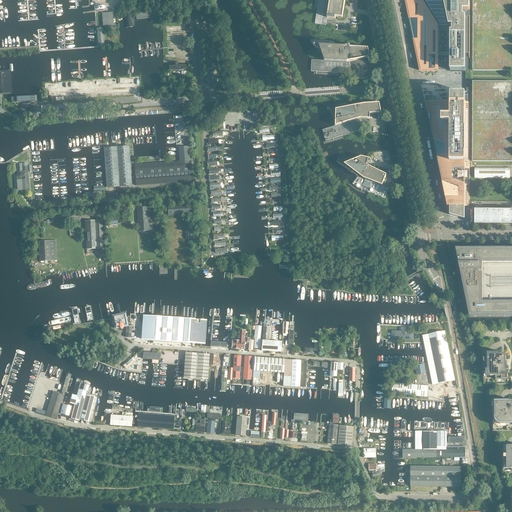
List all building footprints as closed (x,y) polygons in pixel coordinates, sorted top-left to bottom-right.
[(343,18),(345,0),(318,0),(315,24),(326,25),(327,18),(335,19),(335,17),(343,18)] [(388,0),(402,65),(405,65),(408,64),(394,0),(388,0)] [(463,16),(463,11),(470,11),(469,0),(404,0),(419,71),(429,71),(429,56),(451,56),(451,71),(451,72),(463,72),(465,72),(465,71),(465,70),(468,70),(468,57),(469,57),(469,58),(470,58),(470,16),(463,16)] [(511,0),(473,0),(473,71),(511,70),(511,0)] [(113,26),(112,12),(102,13),(103,27),(113,26)] [(349,62),(370,57),(368,48),(350,47),(349,46),(350,45),(344,46),(333,46),(333,44),(315,43),(314,43),(314,44),(313,44),(313,45),(314,46),(321,54),(321,53),(320,53),(322,53),(325,60),(325,61),(312,60),(311,71),(349,73),(352,73),(349,62)] [(2,73),(3,94),(12,93),(11,72),(2,73)] [(511,81),(473,81),(473,161),(511,161),(511,81)] [(469,206),(470,109),(468,109),(468,92),(470,92),(470,88),(466,88),(466,92),(468,92),(468,94),(465,94),(465,93),(465,92),(463,91),(451,91),(451,93),(450,93),(450,104),(444,105),(427,109),(446,201),(450,201),(450,215),(465,219),(465,206),(469,206)] [(364,129),(360,118),(372,119),(372,118),(370,118),(370,114),(382,113),(380,103),(365,104),(347,107),(347,106),(348,106),(348,105),(329,109),(334,119),(335,118),(334,118),(336,118),(336,126),(335,126),(322,130),(326,141),(364,129)] [(132,186),(129,146),(119,147),(119,144),(116,144),(116,147),(104,148),(107,188),(132,186)] [(192,182),(191,161),(190,161),(189,147),(178,148),(179,162),(134,165),(136,186),(192,182)] [(382,185),(386,176),(387,175),(370,166),(367,164),(368,159),(371,159),(362,156),(353,160),(351,159),(352,159),(351,159),(341,161),(340,161),(340,162),(340,163),(340,164),(358,177),(358,176),(357,175),(358,174),(359,175),(353,184),(358,188),(385,199),(389,188),(384,186),(382,185)] [(29,191),(27,163),(21,164),(22,171),(20,171),(20,176),(17,177),(18,191),(21,190),(21,192),(23,192),(23,191),(29,191)] [(507,179),(507,168),(507,167),(477,167),(477,178),(507,179)] [(192,214),(191,204),(167,206),(168,216),(192,214)] [(156,231),(154,207),(137,208),(139,232),(156,231)] [(511,224),(511,209),(475,209),(475,224),(511,224)] [(104,248),(102,220),(85,221),(87,249),(104,248)] [(57,260),(56,240),(39,241),(40,261),(57,260)] [(511,247),(456,248),(459,263),(460,270),(469,316),(511,315),(511,247)] [(29,290),(30,290),(31,290),(43,287),(49,286),(50,286),(50,285),(51,285),(51,284),(52,284),(52,283),(51,282),(51,281),(50,281),(49,281),(48,281),(42,282),(30,285),(29,285),(28,285),(28,286),(27,287),(27,288),(27,289),(28,289),(28,290),(29,290)] [(127,326),(125,314),(113,317),(115,328),(119,328),(120,328),(120,329),(121,329),(122,329),(123,329),(123,328),(123,327),(127,326)] [(147,316),(145,340),(160,341),(171,342),(195,344),(201,344),(203,320),(196,319),(147,316)] [(281,352),(281,342),(268,341),(270,328),(263,327),(262,341),(261,351),(269,351),(281,352)] [(413,341),(414,332),(409,332),(409,328),(401,328),(401,331),(392,331),(392,340),(413,341)] [(243,349),(245,331),(239,331),(238,341),(232,341),(232,348),(243,349)] [(455,380),(445,332),(445,331),(423,335),(433,385),(455,380)] [(207,379),(209,355),(185,353),(183,378),(207,379)] [(508,369),(508,366),(507,366),(504,366),(504,365),(507,365),(507,363),(504,363),(504,362),(506,362),(506,354),(492,354),(483,354),(483,385),(508,385),(508,373),(509,373),(509,369),(508,369)] [(240,362),(241,358),(240,357),(240,356),(234,355),(233,365),(232,378),(238,379),(240,362)] [(251,380),(252,357),(245,356),(244,362),(243,379),(247,380),(251,380)] [(305,388),(306,370),(307,361),(285,360),(254,357),(252,384),(259,385),(259,372),(283,373),(283,386),(290,387),(305,388)] [(425,373),(424,366),(424,364),(416,366),(417,375),(425,373)] [(65,394),(68,382),(70,378),(66,377),(61,393),(65,394)] [(89,419),(95,397),(86,395),(89,386),(86,385),(84,385),(84,384),(80,383),(77,397),(78,397),(76,405),(74,404),(71,417),(71,419),(79,422),(80,420),(88,422),(89,419)] [(432,397),(433,386),(393,383),(392,394),(394,394),(411,396),(411,395),(432,397)] [(57,419),(65,395),(53,391),(46,412),(46,415),(45,415),(57,419)] [(511,430),(511,400),(504,401),(492,401),(492,410),(492,431),(511,430)] [(173,430),(174,416),(138,413),(137,427),(143,428),(145,428),(173,430)] [(132,427),(132,417),(111,415),(110,425),(132,427)] [(184,425),(185,416),(176,415),(176,421),(178,421),(178,424),(184,425)] [(245,436),(247,418),(237,417),(235,435),(245,436)] [(205,420),(204,433),(214,434),(215,422),(208,421),(208,418),(205,418),(205,420)] [(196,423),(195,432),(204,433),(205,420),(201,420),(200,423),(196,423)] [(230,435),(231,426),(227,426),(228,422),(223,422),(221,434),(230,435)] [(352,446),(354,427),(339,425),(338,437),(336,437),(338,425),(329,425),(327,444),(336,444),(336,441),(337,442),(337,445),(352,446)] [(447,447),(447,444),(447,432),(415,432),(416,450),(403,450),(403,458),(465,458),(465,447),(447,447)] [(511,446),(511,447),(502,447),(502,458),(502,477),(506,477),(511,477),(511,446)] [(375,463),(375,450),(375,449),(364,449),(364,458),(366,458),(366,463),(375,463),(375,464),(376,464),(376,463),(375,463)] [(461,487),(461,467),(411,466),(411,486),(450,487),(461,487)]
